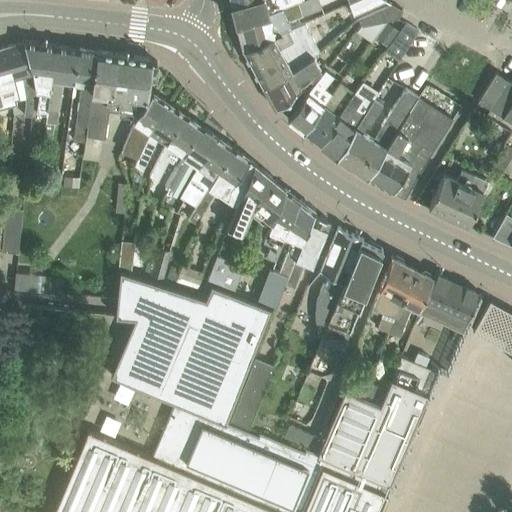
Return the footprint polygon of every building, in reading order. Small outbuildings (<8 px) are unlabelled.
[(239,0),(231,2),(236,22),(267,12),(298,0),(239,0)] [(267,12),(236,22),(243,47),(290,26),(288,21),(303,15),(298,0),(267,12)] [(351,0),(348,2),(354,14),(384,0),(351,0)] [(390,2),(359,17),(362,25),(386,20),(397,17),(398,17),(403,9),(390,2)] [(290,26),(243,47),(262,83),(282,72),(318,49),(306,25),(303,20),(290,26)] [(362,25),(358,31),(371,40),(374,37),(385,21),(386,20),(362,25)] [(385,21),(374,37),(387,45),(399,30),(385,21)] [(387,45),(384,50),(398,59),(418,29),(405,21),(399,30),(387,45)] [(24,40),(5,45),(20,97),(26,95),(27,102),(25,115),(32,116),(34,95),(33,95),(33,93),(35,93),(35,91),(31,62),(24,40)] [(57,44),(24,40),(31,62),(35,91),(39,92),(36,117),(46,118),(47,114),(57,44)] [(46,118),(45,122),(57,124),(58,114),(63,80),(73,81),(78,47),(74,47),(57,44),(47,114),(46,118)] [(5,45),(0,46),(0,95),(3,104),(4,107),(18,103),(16,98),(20,97),(5,45)] [(81,82),(73,144),(83,145),(85,135),(86,126),(89,107),(97,50),(78,47),(73,81),(81,82)] [(282,72),(262,83),(274,106),(277,105),(286,100),(301,85),(305,82),(320,68),(313,54),(319,50),(318,48),(318,49),(282,72)] [(151,60),(151,57),(97,50),(89,107),(86,126),(85,135),(105,138),(109,110),(117,111),(116,115),(131,117),(137,107),(142,100),(142,97),(144,97),(146,94),(149,74),(155,75),(157,61),(151,60)] [(288,116),(287,117),(304,130),(323,103),(330,93),(323,88),(333,75),(325,69),(308,91),(288,116)] [(508,79),(496,70),(478,99),(491,108),(508,79)] [(511,98),(511,80),(508,79),(491,108),(502,114),(511,98)] [(323,103),(304,130),(320,143),(338,115),(331,110),(348,86),(339,80),(330,93),(323,103)] [(418,96),(405,87),(381,125),(394,134),(418,96)] [(132,121),(120,149),(137,156),(149,131),(169,102),(152,91),(147,99),(133,119),(132,121)] [(320,143),(336,156),(370,104),(361,97),(354,92),(338,115),(320,143)] [(386,146),(367,175),(404,196),(421,169),(452,117),(418,96),(394,134),(386,146)] [(370,104),(336,156),(367,175),(386,146),(361,131),(366,124),(369,124),(382,103),(374,98),(370,104)] [(511,98),(502,114),(501,116),(511,122),(511,98)] [(157,137),(165,142),(185,113),(169,102),(149,131),(137,156),(133,163),(142,168),(157,137)] [(168,156),(177,161),(181,153),(201,124),(185,113),(165,142),(149,173),(156,178),(168,156)] [(189,163),(195,167),(217,135),(201,124),(181,153),(177,161),(164,184),(168,187),(166,192),(170,195),(189,163)] [(195,167),(179,194),(196,204),(212,177),(233,146),(217,135),(195,167)] [(511,147),(504,143),(490,168),(500,176),(511,155),(511,147)] [(196,204),(188,218),(196,223),(217,193),(232,203),(252,159),(233,146),(212,177),(196,204)] [(265,222),(281,184),(252,159),(232,203),(236,206),(228,226),(243,232),(252,211),(261,219),(265,222)] [(443,173),(428,206),(468,224),(482,191),(469,185),(473,174),(462,169),(457,179),(443,173)] [(65,175),(64,185),(78,186),(79,177),(65,175)] [(116,181),(115,200),(124,201),(126,182),(116,181)] [(270,224),(263,241),(269,243),(265,254),(277,259),(285,238),(287,235),(286,234),(300,198),(281,184),(265,222),(270,224)] [(291,241),(279,271),(289,274),(314,211),(315,209),(300,198),(286,234),(287,235),(285,238),(291,241)] [(4,209),(1,251),(17,253),(23,210),(4,209)] [(317,251),(330,220),(314,211),(289,274),(285,283),(293,286),(303,261),(312,265),(317,251)] [(511,221),(502,216),(491,235),(511,244),(511,221)] [(316,304),(315,315),(316,325),(319,335),(322,335),(340,289),(361,237),(338,225),(321,268),(319,271),(327,277),(324,285),(323,285),(319,294),(316,304)] [(322,335),(319,342),(341,350),(382,248),(361,237),(340,289),(322,335)] [(135,248),(133,263),(143,265),(147,246),(136,244),(135,248)] [(133,263),(135,248),(123,246),(120,267),(133,270),(133,263)] [(148,258),(143,271),(152,274),(156,260),(158,253),(150,250),(148,258)] [(403,259),(392,253),(372,303),(396,313),(414,267),(404,262),(403,259)] [(244,266),(216,255),(207,280),(235,291),(244,266)] [(156,260),(152,274),(163,277),(167,263),(156,260)] [(198,289),(204,272),(181,264),(179,268),(175,281),(198,289)] [(169,265),(165,278),(175,281),(179,268),(169,265)] [(393,320),(389,331),(399,335),(410,309),(418,313),(433,274),(424,270),(422,272),(414,267),(396,313),(393,320)] [(378,511),(387,492),(386,492),(392,477),(317,447),(315,446),(307,443),(305,442),(303,445),(259,427),(256,434),(226,421),(270,306),(210,283),(205,296),(202,295),(142,276),(119,270),(115,315),(134,316),(110,373),(174,400),(150,455),(87,428),(86,430),(87,431),(52,511),(378,511)] [(62,276),(18,272),(17,286),(61,290),(62,276)] [(433,274),(418,313),(464,334),(481,293),(479,292),(434,272),(433,274)] [(511,307),(494,298),(479,327),(511,344),(511,307)] [(377,326),(389,331),(393,320),(381,316),(377,326)] [(438,369),(401,354),(387,388),(382,398),(381,401),(343,385),(317,447),(392,477),(438,369)] [(254,360),(230,420),(249,427),(273,368),(254,360)] [(341,382),(365,391),(370,380),(372,374),(348,364),(341,382)] [(310,388),(312,374),(308,374),(304,398),(317,401),(319,389),(310,388)] [(370,380),(365,391),(382,398),(387,388),(370,380)] [(290,421),(285,434),(292,437),(297,424),(290,421)] [(297,424),(292,437),(300,440),(305,428),(297,424)] [(305,428),(300,440),(305,442),(307,443),(312,431),(305,428)] [(312,431),(307,443),(315,446),(320,434),(312,431)]
